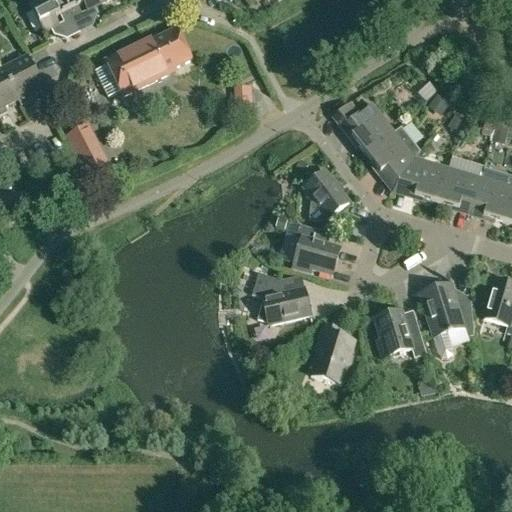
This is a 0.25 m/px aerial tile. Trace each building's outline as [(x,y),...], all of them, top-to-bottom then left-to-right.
[(63,27),(60,28),(56,21),(66,17),(68,22),(72,20),(61,0),(37,0),(40,5),(30,10),(43,36),(51,32),(53,37),(61,39),(66,33),(63,27)] [(97,16),(94,11),(102,7),(98,0),(61,0),(72,20),(78,17),(75,12),(82,8),(86,16),(83,17),(86,24),(94,24),(97,16)] [(108,67),(96,73),(108,99),(121,93),(123,98),(167,77),(166,75),(191,63),(176,31),(151,43),(150,41),(106,62),(108,67)] [(43,90),(27,58),(2,71),(21,108),(32,103),(29,97),(43,90)] [(2,71),(0,71),(0,119),(8,115),(5,109),(17,103),(20,109),(21,108),(2,71)] [(234,97),(234,112),(252,112),(251,88),(233,90),(234,91),(234,97)] [(450,107),(442,101),(437,97),(427,109),(440,119),(450,107)] [(351,139),(365,157),(394,135),(371,106),(345,127),(354,137),(351,139)] [(456,116),(447,129),(461,138),(469,124),(456,116)] [(489,138),(493,127),(484,124),(480,136),(489,138)] [(494,135),(504,138),(506,128),(496,126),(494,135)] [(88,128),(66,139),(90,185),(111,174),(96,145),(96,146),(90,149),(81,132),(88,129),(89,132),(90,132),(88,128)] [(394,189),(414,160),(414,161),(421,154),(401,129),(394,135),(365,157),(380,176),(382,174),(394,189)] [(414,199),(435,205),(446,170),(414,161),(414,160),(394,189),(415,195),(414,199)] [(300,162),(297,168),(296,171),(304,175),(308,166),(300,162)] [(459,209),(471,212),(480,180),(446,170),(435,205),(458,212),(459,209)] [(483,219),(504,225),(511,199),(511,179),(484,171),(481,181),(480,180),(471,212),(484,216),(483,219)] [(327,222),(349,205),(325,174),(303,190),(327,222)] [(275,230),(285,232),(288,223),(278,221),(275,230)] [(301,241),(294,266),(332,278),(339,252),(320,246),(323,235),(299,227),(296,239),(301,241)] [(242,270),(254,273),(257,264),(245,260),(242,270)] [(263,301),(263,302),(257,323),(268,326),(268,327),(310,318),(304,291),(283,296),(280,283),(258,276),(252,298),(263,301)] [(511,351),(511,287),(493,282),(482,321),(509,328),(507,337),(511,338),(508,350),(511,351)] [(473,338),(470,301),(456,305),(450,286),(419,296),(433,340),(464,330),(467,340),(473,338)] [(414,361),(426,357),(418,331),(407,335),(400,314),(374,322),(386,360),(412,352),(414,361)] [(354,344),(341,339),(343,332),(323,327),(314,355),(318,356),(311,378),(341,387),(354,344)]
